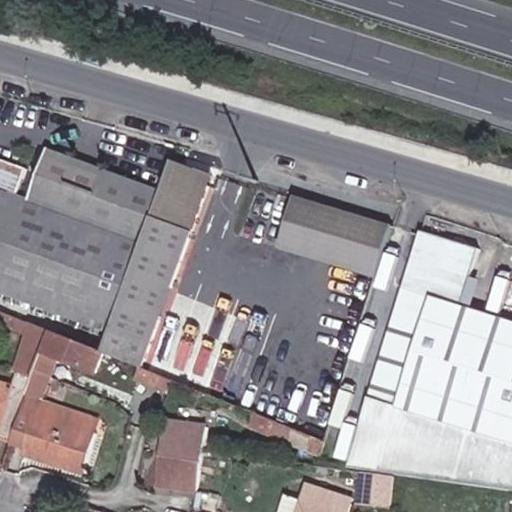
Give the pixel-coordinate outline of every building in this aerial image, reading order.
[(0,137),(8,140),(14,121),(0,117),(0,137)] [(0,295),(104,331),(152,190),(32,148),(15,195),(5,193),(12,170),(0,165),(0,295)] [(107,359),(136,370),(205,173),(163,160),(152,190),(104,331),(95,355),(107,359)] [(400,226),(304,199),(287,250),(386,281),(400,226)] [(487,251),(430,234),(356,470),(511,489),(511,319),(471,308),(487,251)] [(0,331),(26,340),(31,330),(0,318),(0,331)] [(58,367),(102,379),(107,359),(95,355),(49,336),(42,362),(58,367)] [(33,394),(36,384),(42,362),(23,356),(14,388),(33,394)] [(52,390),(58,367),(42,362),(36,384),(52,390)] [(167,396),(171,384),(141,372),(136,384),(167,396)] [(0,448),(4,438),(18,443),(33,394),(14,388),(0,384),(0,448)] [(52,390),(36,384),(33,394),(18,443),(30,447),(28,457),(88,474),(102,422),(87,417),(90,405),(51,393),(52,390)] [(90,405),(87,417),(102,422),(105,410),(90,405)] [(335,448),(265,422),(263,429),(308,446),(305,452),(331,462),(335,448)] [(215,434),(185,427),(182,442),(189,445),(183,493),(205,497),(215,434)] [(378,509),(395,511),(397,480),(381,478),(378,509)] [(358,511),(362,500),(314,484),(303,511),(358,511)]
